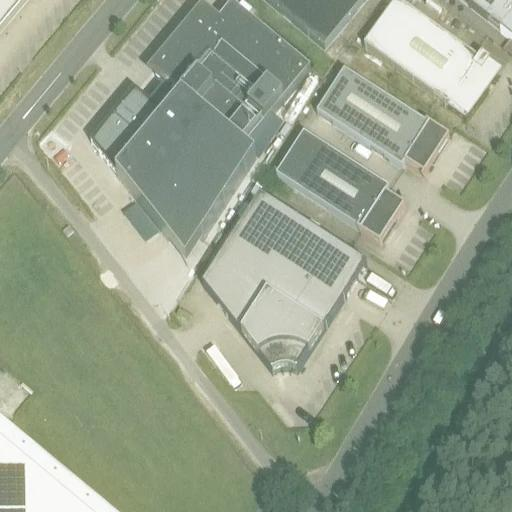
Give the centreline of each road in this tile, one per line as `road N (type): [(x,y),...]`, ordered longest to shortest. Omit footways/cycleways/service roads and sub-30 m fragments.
road 1 (unclassified): [(286,483),(9,140)]
road 2 (unclassified): [(320,504),(511,184)]
road 3 (unclassified): [(9,140),(123,0)]
